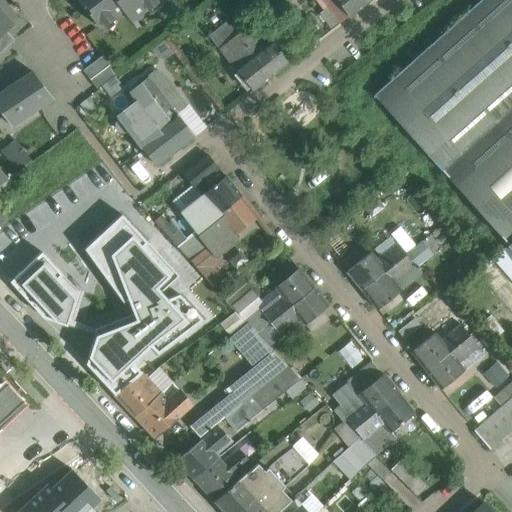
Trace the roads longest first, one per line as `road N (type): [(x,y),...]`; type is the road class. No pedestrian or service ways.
road 1 (residential): [(491,466),(219,133)]
road 2 (tertiary): [(0,309),(188,511)]
road 3 (residential): [(219,133),(390,0)]
